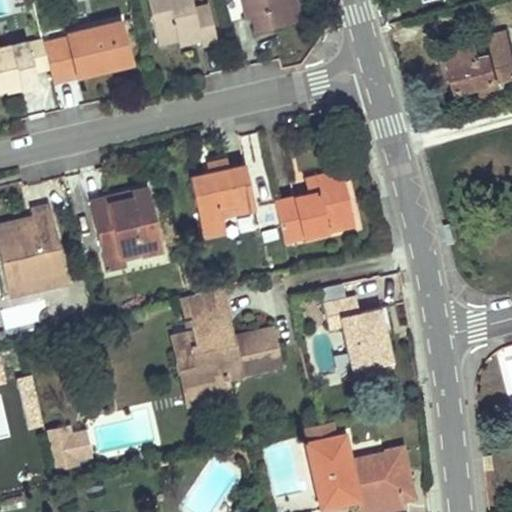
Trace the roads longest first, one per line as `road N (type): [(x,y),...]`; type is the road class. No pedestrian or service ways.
road 1 (residential): [(0,155),(373,67)]
road 2 (residential): [(438,338),(373,67)]
road 3 (residential): [(460,511),(438,338)]
